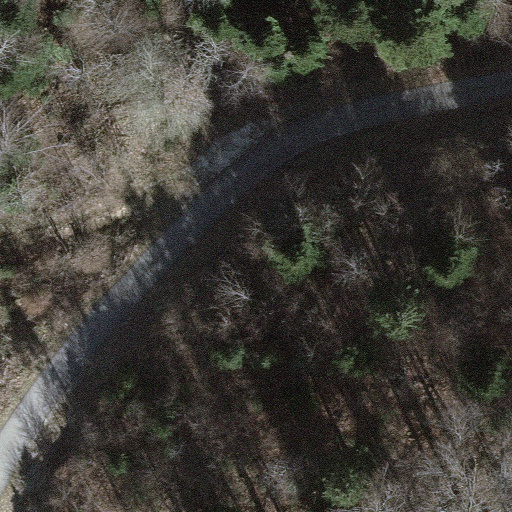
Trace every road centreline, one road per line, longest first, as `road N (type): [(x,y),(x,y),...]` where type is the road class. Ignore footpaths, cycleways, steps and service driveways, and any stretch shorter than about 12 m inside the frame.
road 1 (unclassified): [(0,462),(93,331),(273,144),(329,115),(511,81)]
road 2 (track): [(242,173),(176,184),(0,238)]
